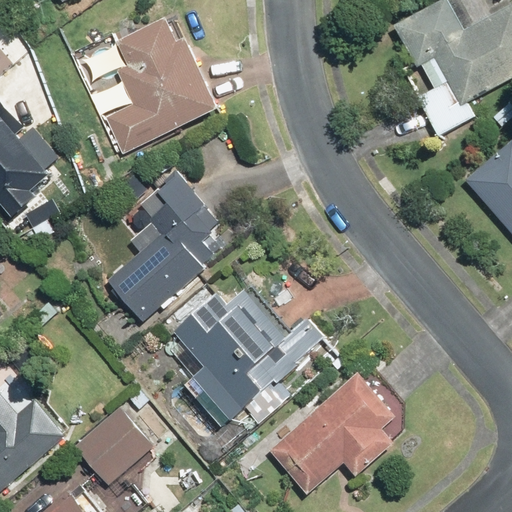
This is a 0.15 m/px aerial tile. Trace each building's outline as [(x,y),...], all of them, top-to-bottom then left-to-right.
[(491,0),(457,0),(402,26),(422,70),(427,67),(438,89),(422,97),(442,138),(481,120),(473,103),(511,84),(511,0),(495,8),(491,0)] [(177,19),(122,42),(133,69),(123,73),(137,107),(110,119),(125,155),(228,112),(197,37),(186,42),(177,19)] [(0,88),(0,196),(19,218),(49,192),(43,186),(61,170),(23,127),(29,122),(0,88)] [(511,143),(470,181),(511,229),(511,143)] [(228,219),(187,176),(169,193),(165,189),(146,206),(157,218),(134,241),(146,254),(112,287),(149,326),(227,251),(221,245),(228,238),(218,228),(228,219)] [(236,306),(225,294),(180,334),(211,369),(198,380),(236,423),(300,364),(286,347),(302,333),(259,285),(236,306)] [(396,438),(413,422),(368,371),(275,452),(315,497),(351,466),(363,479),(402,445),(396,438)] [(14,494),(77,437),(43,396),(21,414),(6,395),(0,399),(0,499),(10,491),(14,494)] [(163,446),(128,405),(78,448),(113,489),(163,446)] [(107,511),(83,483),(58,505),(63,511),(61,511),(107,511)]
